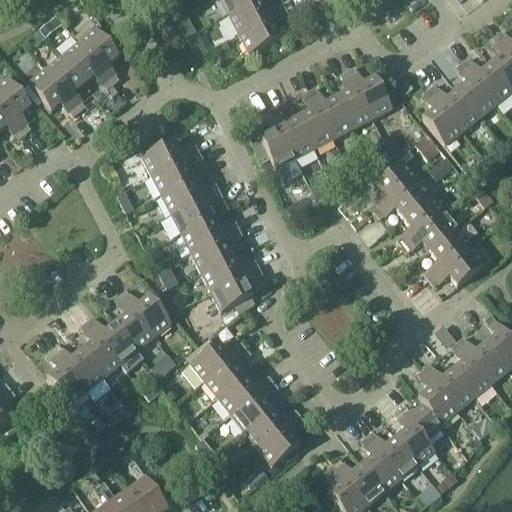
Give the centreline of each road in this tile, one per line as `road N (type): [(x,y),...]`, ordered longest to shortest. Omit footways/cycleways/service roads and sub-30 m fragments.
road 1 (residential): [(418,329),(387,354),(383,379),(341,412),(265,314),(294,282),(292,258)]
road 2 (residential): [(73,165),(117,253),(11,336),(0,322)]
road 3 (residential): [(292,258),(337,231),(418,329)]
road 4 (residential): [(292,258),(215,103)]
road 5 (residential): [(215,103),(354,31)]
road 6 (residential): [(73,165),(173,86)]
